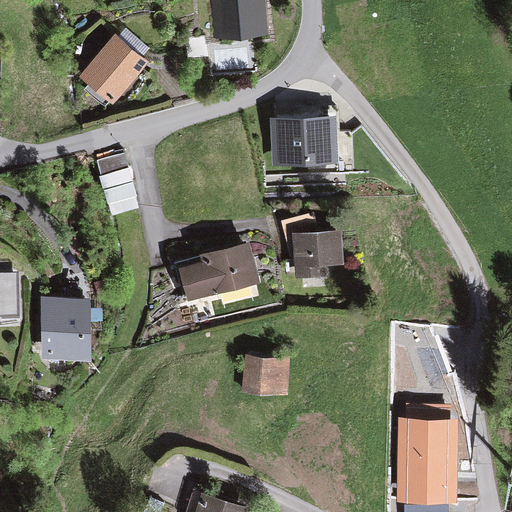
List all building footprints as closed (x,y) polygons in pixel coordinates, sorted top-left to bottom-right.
[(263,0),(211,0),(215,39),(266,36),(263,0)] [(149,63),(116,34),(81,74),(115,102),(149,63)] [(254,64),(253,45),(221,47),(222,66),(254,64)] [(337,117),(269,121),(272,168),(339,164),(337,117)] [(139,203),(124,151),(94,159),(109,211),(139,203)] [(343,227),(294,228),(295,277),(326,276),(326,265),(344,264),(343,227)] [(205,259),(178,266),(188,302),(263,281),(251,239),(203,253),(205,259)] [(22,271),(0,271),(0,322),(23,322),(22,271)] [(93,293),(43,294),(43,354),(93,354),(93,293)] [(294,358),(247,353),(243,391),(290,396),(294,358)] [(418,429),(448,430),(449,415),(418,414),(418,429)] [(454,434),(410,433),(407,494),(451,496),(454,434)] [(247,511),(250,504),(202,489),(194,511),(247,511)]
